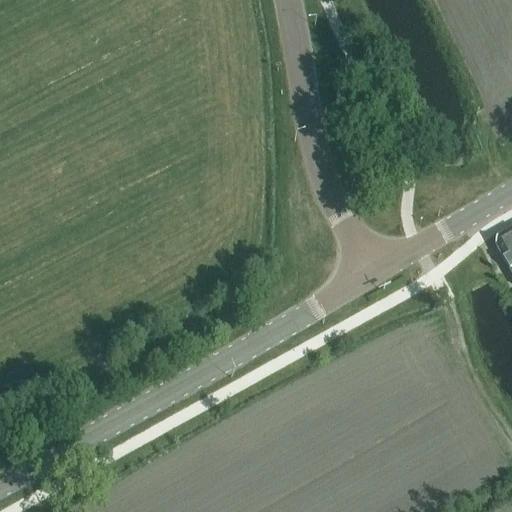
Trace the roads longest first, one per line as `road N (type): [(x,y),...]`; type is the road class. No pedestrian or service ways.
road 1 (secondary): [(0,487),(369,279)]
road 2 (tertiary): [(369,279),(312,169),(289,0)]
road 3 (secondary): [(369,279),(511,190)]
